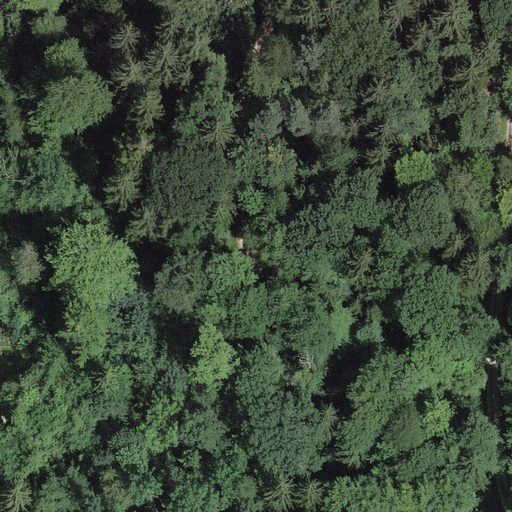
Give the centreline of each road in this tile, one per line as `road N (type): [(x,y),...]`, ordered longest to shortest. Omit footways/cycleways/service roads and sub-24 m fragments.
road 1 (track): [(276,0),(237,135),(236,212),(316,511)]
road 2 (track): [(511,147),(493,419),(511,511)]
